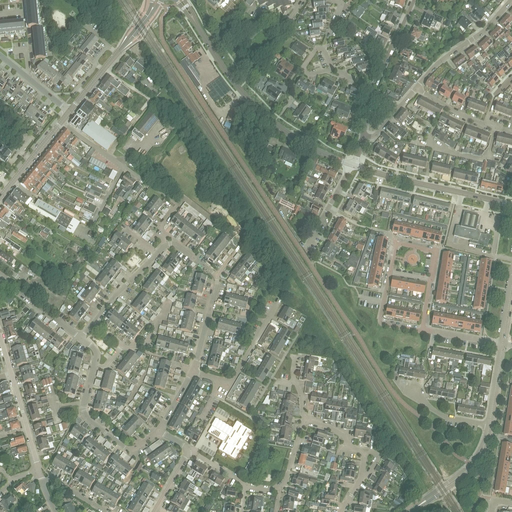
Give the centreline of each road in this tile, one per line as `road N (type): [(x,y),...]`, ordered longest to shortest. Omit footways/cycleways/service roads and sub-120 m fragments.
road 1 (tertiary): [(350,164),(285,131),(252,103),(199,30)]
road 2 (tertiary): [(511,205),(353,166)]
road 3 (residential): [(193,371),(215,276),(166,245)]
road 4 (residential): [(38,470),(0,336)]
road 5 (residential): [(416,87),(510,0)]
road 6 (residential): [(410,511),(464,473),(489,423)]
